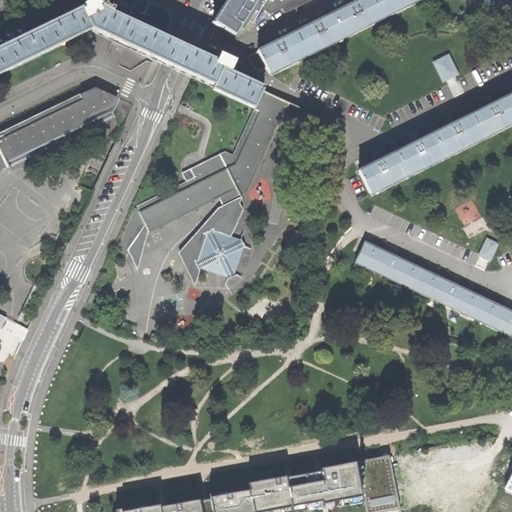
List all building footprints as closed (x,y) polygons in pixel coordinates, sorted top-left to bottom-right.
[(0,52),(0,75),(93,30),(155,59),(164,40),(149,33),(151,29),(140,24),(129,19),(114,12),(116,10),(112,8),(111,9),(108,8),(106,3),(104,4),(101,0),(99,0),(90,4),(82,8),(84,12),(0,52)] [(114,12),(129,19),(134,9),(115,0),(112,8),(116,10),(114,12)] [(281,0),(283,0),(282,0),(236,0),(219,27),(231,34),(240,31),(249,17),(254,21),(257,16),(263,8),(267,0),(281,0)] [(257,52),(267,72),(276,68),(278,72),(298,62),(297,58),(313,50),(315,53),(336,43),(334,39),(350,31),(352,35),(373,25),(371,21),(388,13),(390,16),(411,6),(409,2),(413,0),(362,0),(353,5),(314,24),(275,43),(257,52)] [(282,0),(283,0),(281,0),(267,0),(263,8),(272,14),(289,5),(292,10),(312,0),(282,0)] [(149,33),(164,40),(170,26),(172,21),(171,16),(169,12),(165,9),(162,7),(158,5),(151,2),(147,1),(143,1),(139,3),(136,5),(134,9),(129,19),(140,24),(151,29),(149,33)] [(0,52),(84,12),(82,8),(0,48),(0,52)] [(183,50),(164,40),(155,59),(174,68),(185,73),(194,77),(202,61),(203,59),(194,55),(183,50)] [(453,54),(436,60),(444,82),(461,76),(453,54)] [(211,91),(254,111),(263,93),(227,76),(233,64),(226,61),(219,57),(215,66),(202,61),(194,77),(193,79),(213,88),(211,91)] [(0,149),(7,165),(113,114),(111,109),(116,98),(115,97),(96,88),(80,96),(83,101),(11,136),(9,131),(0,135),(0,149)] [(243,202),(240,195),(244,193),(252,175),(255,176),(255,175),(253,174),(261,158),(263,159),(263,158),(261,157),(269,140),(271,141),(272,140),(270,139),(277,122),(280,123),(280,122),(278,121),(286,105),(302,112),(303,111),(263,93),(254,111),(255,111),(233,158),(225,155),(224,155),(202,166),(205,172),(193,178),(190,172),(182,176),(186,184),(134,210),(115,259),(124,262),(129,253),(137,271),(148,232),(149,234),(150,234),(149,231),(165,223),(166,225),(167,225),(166,222),(183,215),(184,217),(185,216),(184,214),(200,206),(201,208),(202,208),(201,205),(217,197),(235,188),(241,201),(242,203),(243,202)] [(358,172),(368,192),(377,188),(379,192),(400,181),(398,177),(414,169),(416,173),(437,163),(435,159),(451,151),(453,154),(474,144),(472,140),(488,132),(490,136),(511,125),(510,122),(511,120),(511,95),(481,111),(444,129),(407,147),(369,166),(358,172)] [(80,96),(9,131),(11,136),(83,101),(80,96)] [(0,172),(9,168),(7,165),(0,149),(0,172)] [(195,169),(190,172),(193,178),(205,172),(202,166),(195,169)] [(241,201),(235,188),(217,197),(227,217),(216,223),(212,232),(206,236),(205,236),(204,236),(206,237),(196,264),(196,263),(195,264),(196,264),(199,271),(199,272),(200,271),(227,280),(225,287),(226,287),(228,281),(235,277),(241,279),(235,276),(244,249),(250,252),(250,251),(244,249),(241,242),(243,236),(242,236),(240,242),(230,239),(238,223),(234,214),(235,214),(235,213),(236,211),(236,210),(241,201)] [(295,240),(304,237),(302,229),(293,231),(295,240)] [(489,237),(481,256),(494,261),(502,243),(489,237)] [(511,313),(508,311),(453,285),(393,256),(365,243),(357,261),(363,264),(362,266),(410,289),(412,287),(422,292),(421,294),(470,317),(471,315),(482,320),(480,323),(511,337),(511,313)] [(151,333),(149,342),(158,343),(160,335),(151,333)] [(468,457),(477,455),(474,441),(442,447),(444,461),(467,456),(468,457)] [(297,511),(325,507),(326,509),(363,502),(365,511),(388,511),(400,510),(390,456),(288,475),(251,483),(252,486),(210,495),(211,497),(161,507),(161,504),(149,506),(148,503),(115,510),(115,511),(297,511)]
